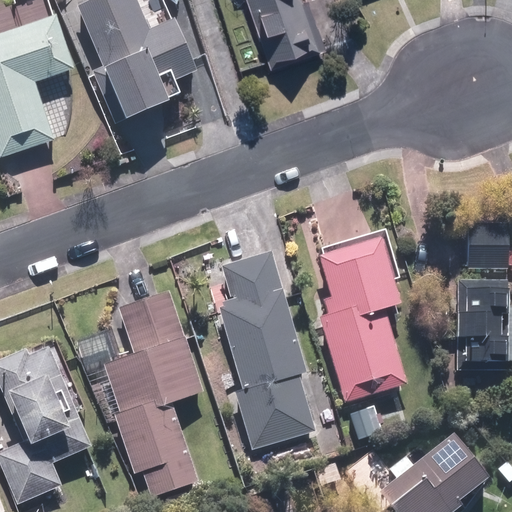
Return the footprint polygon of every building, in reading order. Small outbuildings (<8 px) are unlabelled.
[(152,0),(85,0),(80,2),(106,67),(100,69),(118,114),(124,112),(126,117),(190,92),(178,64),(195,57),(179,18),(162,25),(152,0)] [(244,0),(270,72),(322,54),(302,0),(244,0)] [(61,13),(0,27),(0,137),(5,154),(60,137),(41,79),(79,67),(61,13)] [(470,229),(470,262),(507,262),(507,229),(470,229)] [(407,310),(386,233),(318,251),(329,292),(320,294),(346,394),(417,375),(400,312),(407,310)] [(306,367),(269,250),(228,263),(238,294),(223,299),(251,387),(242,390),(258,440),(312,423),(296,371),(306,367)] [(511,283),(461,283),(460,367),(511,367),(511,283)] [(205,385),(169,291),(125,308),(131,325),(90,341),(139,470),(151,468),(156,493),(206,476),(179,395),(205,385)] [(92,403),(58,334),(0,362),(0,366),(11,390),(16,388),(40,437),(6,451),(28,511),(29,511),(76,495),(57,457),(96,438),(82,408),(92,403)] [(390,488),(409,511),(435,511),(490,468),(460,432),(390,488)]
